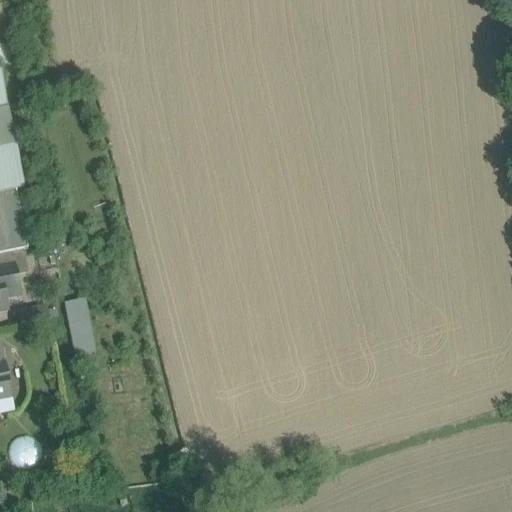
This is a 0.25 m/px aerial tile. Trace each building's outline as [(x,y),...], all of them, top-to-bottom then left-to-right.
[(0,67),(0,256),(28,251),(17,192),(25,190),(0,67)] [(0,313),(8,312),(5,300),(22,296),(16,266),(0,269),(0,313)] [(46,306),(33,309),(37,325),(38,325),(50,322),(46,306)] [(75,360),(78,359),(95,356),(90,328),(73,332),(70,332),(75,360)] [(0,349),(0,401),(12,399),(6,365),(5,365),(2,349),(0,349)]
